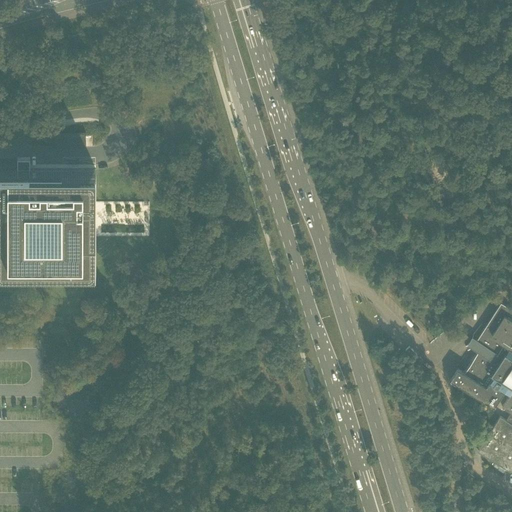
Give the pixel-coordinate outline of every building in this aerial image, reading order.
[(49,131),(49,147),(85,147),(85,131),(49,131)] [(20,167),(32,167),(33,159),(20,159),(20,167)] [(0,266),(96,267),(96,169),(0,168),(0,266)] [(511,309),(501,302),(499,304),(500,304),(487,324),(486,324),(483,329),(484,329),(477,339),(477,338),(476,340),(472,339),(469,343),(472,346),(478,350),(464,371),(458,368),(451,379),(494,406),(504,391),(510,395),(502,406),(511,412),(506,419),(508,421),(509,420),(511,422),(511,309)] [(416,353),(409,346),(405,349),(413,356),(416,353)] [(511,422),(509,420),(508,421),(506,419),(500,415),(478,449),(511,471),(511,422)]
